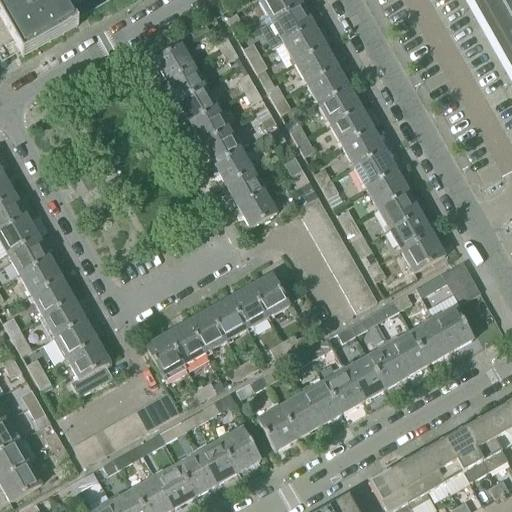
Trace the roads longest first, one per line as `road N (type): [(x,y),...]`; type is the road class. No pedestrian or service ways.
road 1 (residential): [(226,257),(129,312),(116,310),(0,109)]
road 2 (residential): [(511,290),(344,0)]
road 3 (residential): [(263,511),(511,370)]
road 4 (residential): [(192,0),(0,103)]
